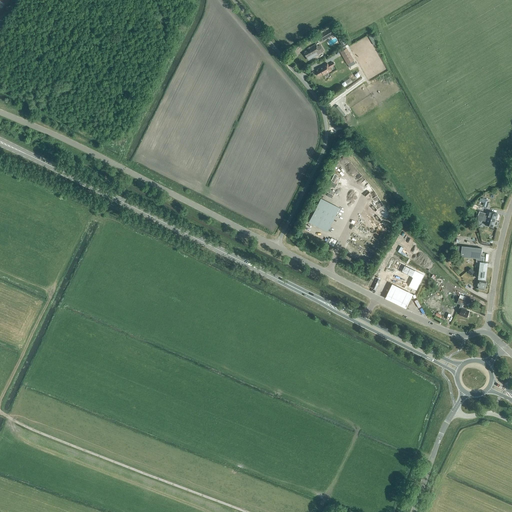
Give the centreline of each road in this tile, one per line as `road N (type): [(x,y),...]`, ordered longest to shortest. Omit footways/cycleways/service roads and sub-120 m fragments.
road 1 (primary): [(323,302),(18,150)]
road 2 (unclassified): [(275,247),(0,111)]
road 3 (unclassified): [(275,247),(322,153),(325,121),(314,94),(233,0)]
road 4 (primary): [(323,302),(456,373)]
road 5 (unclassified): [(486,332),(511,203)]
road 6 (unclassified): [(486,332),(452,334),(375,297)]
